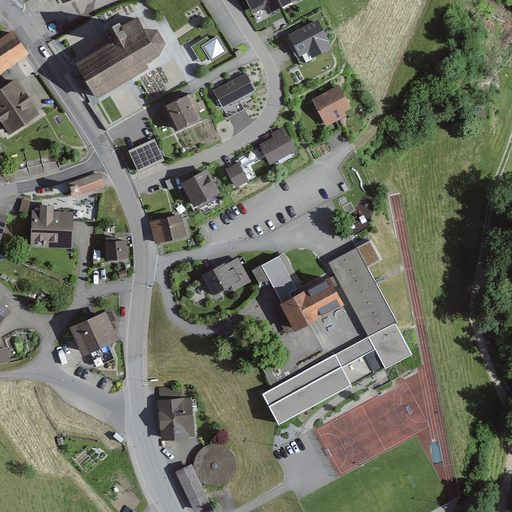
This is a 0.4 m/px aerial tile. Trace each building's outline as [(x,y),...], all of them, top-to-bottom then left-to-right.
[(247,0),(254,14),(266,8),(269,14),(297,0),(296,0),(247,0)] [(120,22),(107,30),(114,42),(77,63),(97,98),(149,68),(146,64),(159,56),(166,43),(158,29),(151,30),(142,26),(138,18),(122,27),(120,22)] [(319,19),(288,35),(289,37),(286,39),(296,57),(297,56),(301,66),(315,59),(314,57),(332,47),(329,41),(330,41),(319,19)] [(13,30),(0,38),(0,74),(30,54),(13,30)] [(208,36),(191,47),(201,63),(209,58),(211,62),(227,52),(217,36),(210,41),(208,36)] [(247,73),(214,90),(228,117),(244,109),(240,101),(257,92),(247,73)] [(16,79),(0,89),(0,120),(9,134),(39,114),(16,79)] [(339,85),(312,99),(327,127),(346,117),(343,111),(351,107),(339,85)] [(193,92),(164,106),(176,131),(201,119),(197,111),(206,107),(203,100),(198,102),(193,92)] [(273,138),(259,145),(261,147),(265,155),(270,165),(297,150),(284,126),(271,133),(273,138)] [(155,140),(130,151),(138,169),(163,157),(155,140)] [(13,172),(57,161),(53,145),(9,156),(13,172)] [(242,168),(265,155),(261,147),(238,160),(239,162),(242,168)] [(239,162),(226,169),(236,188),(249,181),(242,168),(239,162)] [(208,169),(181,184),(194,208),(221,194),(208,169)] [(100,172),(68,183),(73,197),(104,186),(100,172)] [(171,178),(165,181),(169,190),(175,188),(171,178)] [(23,199),(20,212),(27,213),(30,201),(23,199)] [(40,211),(32,211),(31,247),(72,249),(74,211),(54,210),(55,205),(40,205),(40,211)] [(0,241),(1,242),(9,216),(0,212),(0,241)] [(182,214),(150,222),(156,243),(187,236),(182,214)] [(117,236),(105,238),(107,261),(128,259),(126,240),(118,241),(117,236)] [(371,240),(329,263),(336,275),(340,283),(369,335),(395,321),(397,321),(368,267),(381,260),(371,240)] [(270,281),(282,302),(292,297),(289,292),(297,288),(279,256),(252,270),(258,282),(270,281)] [(238,257),(203,275),(213,295),(231,286),(235,290),(251,282),(238,257)] [(336,275),(330,278),(335,286),(340,283),(336,275)] [(282,302),(280,303),(295,331),(345,305),(335,286),(330,278),(330,276),(292,297),(282,302)] [(0,299),(0,327),(0,326),(0,323),(12,311),(0,299)] [(106,311),(70,328),(83,356),(91,353),(97,366),(114,359),(108,344),(118,340),(113,329),(119,327),(112,311),(106,313),(106,311)] [(369,335),(262,394),(278,423),(371,372),(362,356),(374,349),(385,369),(413,354),(395,321),(369,335)] [(7,348),(0,350),(0,364),(11,362),(7,348)] [(159,388),(160,400),(183,398),(182,386),(159,388)] [(160,400),(159,401),(162,441),(195,438),(191,398),(183,398),(160,400)] [(232,452),(227,447),(220,445),(213,444),(206,446),(200,451),(196,456),(194,463),(194,470),(197,476),(201,482),(207,486),(214,487),(221,487),(227,484),(232,479),(236,473),(237,466),(236,458),(232,452)] [(190,465),(175,472),(194,511),(195,511),(210,505),(190,465)]
